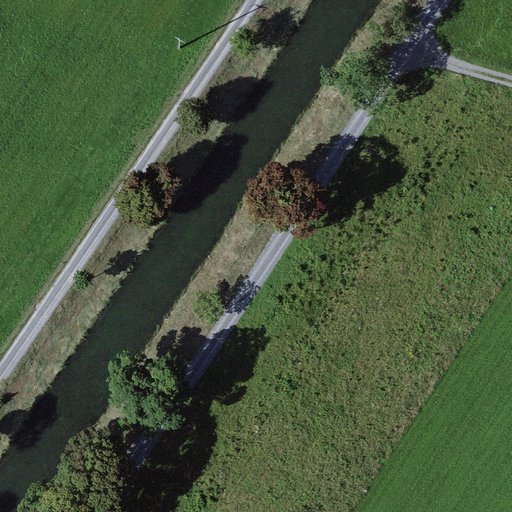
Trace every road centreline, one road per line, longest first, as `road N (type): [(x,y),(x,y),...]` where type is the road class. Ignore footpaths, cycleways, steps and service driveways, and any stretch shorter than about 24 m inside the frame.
road 1 (track): [(439,0),(96,511)]
road 2 (track): [(266,0),(0,397)]
